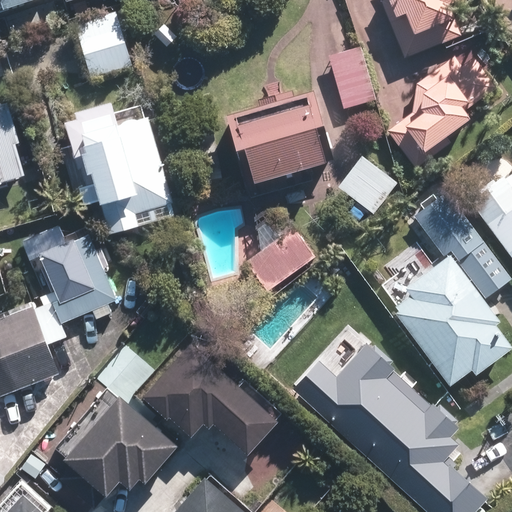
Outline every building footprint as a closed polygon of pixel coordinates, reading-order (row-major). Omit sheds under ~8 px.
[(0,0),(0,14),(39,3),(37,0),(0,0)] [(379,6),(401,62),(457,41),(446,12),(459,8),(455,0),(386,0),(388,2),(379,6)] [(114,15),(71,27),(87,81),(130,68),(114,15)] [(357,50),(324,59),(340,112),(372,103),(357,50)] [(383,134),(411,172),(448,146),(443,139),(466,123),(461,115),(493,92),(463,51),(411,87),(415,93),(413,113),(383,134)] [(253,110),(219,120),(242,203),(311,183),(308,174),(328,168),(307,95),(289,100),(288,94),(252,104),(253,110)] [(0,186),(23,179),(2,106),(0,106),(0,186)] [(174,218),(145,120),(134,123),(131,113),(68,132),(64,144),(66,151),(60,153),(74,200),(83,197),(89,217),(97,215),(104,239),(174,218)] [(359,159),(333,191),(368,218),(393,186),(359,159)] [(498,175),(462,200),(511,269),(511,192),(511,193),(498,175)] [(510,283),(446,193),(411,218),(441,260),(431,267),(415,243),(384,265),(392,276),(379,286),(395,308),(387,313),(443,392),(466,376),(470,381),(508,354),(491,330),(496,327),(479,304),(510,283)] [(289,229),(242,264),(266,295),(313,261),(289,229)] [(0,397),(54,377),(43,348),(62,341),(56,326),(88,314),(92,323),(109,317),(106,308),(115,304),(89,236),(32,257),(48,300),(0,318),(0,397)] [(314,364),(288,392),(417,511),(474,511),(483,502),(447,469),(461,453),(447,440),(459,427),(437,407),(432,412),(385,369),(390,363),(367,343),(332,381),(314,364)] [(184,349),(133,403),(179,446),(199,424),(238,460),(277,419),(238,383),(230,392),(184,349)] [(112,400),(54,466),(63,473),(55,482),(89,511),(111,487),(122,497),(133,485),(138,489),(171,451),(112,400)] [(30,452),(14,467),(30,485),(47,470),(30,452)] [(240,511),(199,477),(169,511),(240,511)] [(45,511),(46,511),(15,484),(0,501),(0,511),(45,511)]
